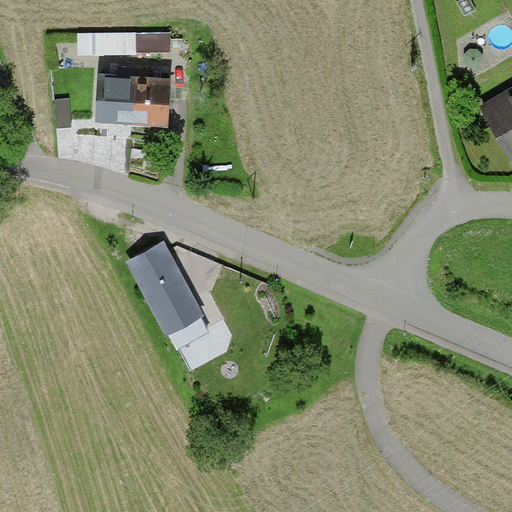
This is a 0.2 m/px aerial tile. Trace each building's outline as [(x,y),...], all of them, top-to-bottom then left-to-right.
[(169,22),(75,23),(75,46),(169,45),(169,22)] [(131,110),(134,61),(102,58),(98,107),(131,110)] [(134,61),(131,110),(167,112),(170,63),(134,61)] [(511,84),(483,101),(510,146),(511,144),(511,84)] [(68,92),(51,93),(53,122),(70,121),(68,92)] [(164,242),(131,258),(166,329),(199,313),(164,242)]
